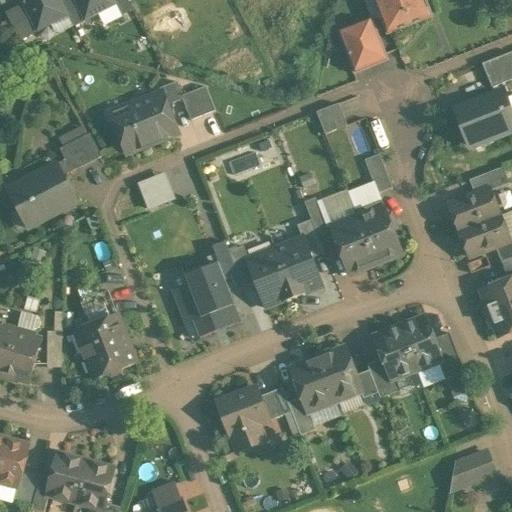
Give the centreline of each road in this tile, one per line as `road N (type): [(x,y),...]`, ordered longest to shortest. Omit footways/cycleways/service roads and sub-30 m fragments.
road 1 (residential): [(175,384),(108,211),(118,182),(381,82),(385,93)]
road 2 (residential): [(175,384),(447,277)]
road 3 (residential): [(447,277),(385,93)]
road 4 (residential): [(0,403),(51,420),(86,418),(175,384)]
road 5 (residential): [(511,444),(447,277)]
road 6 (residential): [(227,511),(175,384)]
